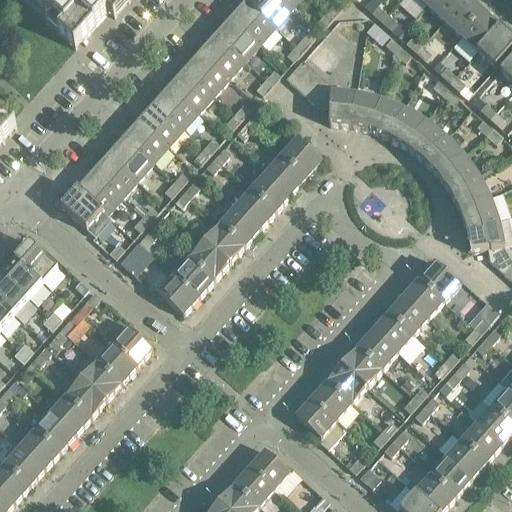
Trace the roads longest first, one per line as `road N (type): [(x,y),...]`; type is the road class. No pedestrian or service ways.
road 1 (residential): [(187,350),(328,201),(396,264),(262,419)]
road 2 (residential): [(13,189),(182,0)]
road 3 (residential): [(187,350),(13,189)]
road 4 (residential): [(44,511),(187,350)]
road 5 (residential): [(368,511),(262,419)]
road 6 (residential): [(262,419),(179,511)]
